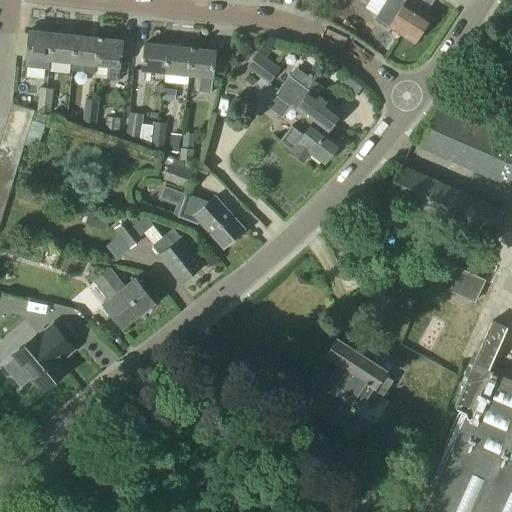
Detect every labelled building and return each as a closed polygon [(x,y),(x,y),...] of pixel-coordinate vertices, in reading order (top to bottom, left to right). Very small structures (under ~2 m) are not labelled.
[(386,0),(375,17),(414,41),(429,17),(402,0),(386,0)] [(49,60),(51,33),(28,31),(24,68),(47,70),(48,60),(49,60)] [(51,33),(49,60),(72,63),(75,36),(51,33)] [(98,38),(75,36),(72,63),(72,70),(83,71),(83,72),(94,73),(95,70),(95,65),(98,38)] [(98,38),(95,65),(107,66),(106,79),(118,81),(122,41),(98,38)] [(141,70),(165,72),(168,45),(144,43),(141,70)] [(191,48),(168,45),(165,72),(164,83),(187,85),(188,75),(191,48)] [(191,48),(188,75),(199,76),(198,92),(210,93),(215,50),(191,48)] [(246,66),(264,80),(274,67),(256,53),(246,66)] [(243,79),(251,85),(255,80),(247,75),(243,79)] [(290,105),(289,106),(312,123),(325,133),(325,132),(340,112),(310,90),(308,92),(288,77),(278,90),(277,91),(287,99),(285,102),(290,105)] [(39,87),(38,100),(44,101),(44,99),(50,99),(51,88),(39,87)] [(281,117),(289,106),(290,105),(285,102),(287,99),(277,91),(267,106),(281,117)] [(84,98),(83,112),(90,112),(90,110),(95,111),(97,100),(84,98)] [(44,101),(38,100),(37,111),(48,112),(50,99),(44,99),(44,101)] [(7,116),(29,123),(33,110),(11,104),(7,116)] [(511,139),(436,106),(418,148),(511,188),(511,139)] [(90,112),(83,112),(82,122),(94,124),(95,111),(90,110),(90,112)] [(142,114),(128,112),(125,136),(138,139),(142,114)] [(7,116),(3,129),(26,136),(29,123),(7,116)] [(104,130),(117,131),(118,118),(106,117),(104,130)] [(153,122),(152,135),(158,136),(158,133),(164,133),(165,123),(153,122)] [(325,133),(312,123),(303,135),(291,127),(280,141),(291,150),(290,152),(303,161),(309,153),(322,163),(338,142),(325,132),(325,133)] [(0,139),(0,141),(22,148),(26,136),(3,129),(0,139)] [(158,136),(152,135),(151,145),(162,147),(164,133),(158,133),(158,136)] [(179,159),(190,161),(192,134),(182,133),(179,159)] [(168,151),(178,152),(180,136),(170,134),(168,151)] [(0,141),(0,155),(18,161),(22,148),(0,141)] [(0,169),(14,173),(18,161),(0,155),(0,169)] [(384,196),(490,243),(504,209),(399,163),(384,196)] [(164,178),(189,187),(194,174),(168,165),(164,178)] [(14,173),(0,169),(0,182),(10,186),(14,173)] [(0,196),(6,199),(10,186),(0,182),(0,196)] [(185,194),(177,217),(196,225),(199,222),(223,247),(242,229),(223,208),(218,213),(208,202),(185,194)] [(144,216),(131,227),(139,237),(142,234),(152,226),(144,216)] [(115,230),(130,248),(141,239),(139,237),(131,227),(125,221),(115,230)] [(161,237),(152,226),(142,234),(159,255),(157,256),(168,270),(169,269),(179,282),(201,265),(179,238),(178,239),(171,230),(161,237)] [(438,285),(474,303),(484,280),(448,263),(438,285)] [(93,281),(107,299),(102,303),(120,327),(152,303),(134,278),(123,287),(109,269),(93,281)] [(0,309),(0,337),(13,341),(20,315),(0,309)] [(511,511),(511,330),(491,321),(453,407),(465,412),(420,511),(511,511)] [(12,356),(14,358),(32,378),(43,390),(67,368),(59,359),(72,347),(50,324),(37,336),(36,335),(12,356)] [(322,386),(345,401),(339,412),(350,419),(371,387),(382,394),(390,381),(381,375),(384,370),(362,356),(367,347),(355,339),(350,348),(336,338),(325,355),(337,363),(322,386)] [(410,385),(412,372),(398,369),(396,382),(410,385)] [(283,399),(270,418),(284,427),(296,408),(283,399)] [(359,511),(386,511),(391,502),(368,492),(359,511)]
